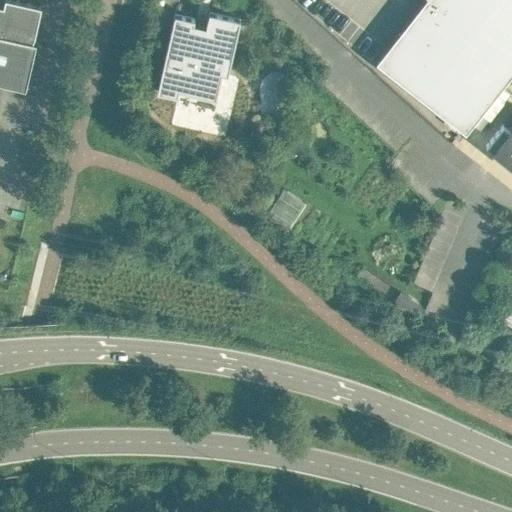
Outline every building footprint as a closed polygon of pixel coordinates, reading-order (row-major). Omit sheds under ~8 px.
[(0,82),(25,88),(36,41),(33,41),(41,5),(17,0),(4,0),(3,5),(0,4),(0,82)] [(511,0),(423,0),(376,61),(465,132),(511,72),(511,0)] [(227,73),(234,46),(240,19),(209,11),(206,25),(203,24),(204,20),(198,19),(197,23),(193,22),(194,18),(175,13),(157,90),(177,95),(178,89),(215,97),(221,72),(227,73)] [(511,125),(509,129),(503,124),(486,145),(511,165),(511,125)] [(511,315),(506,313),(496,333),(511,341),(511,315)]
